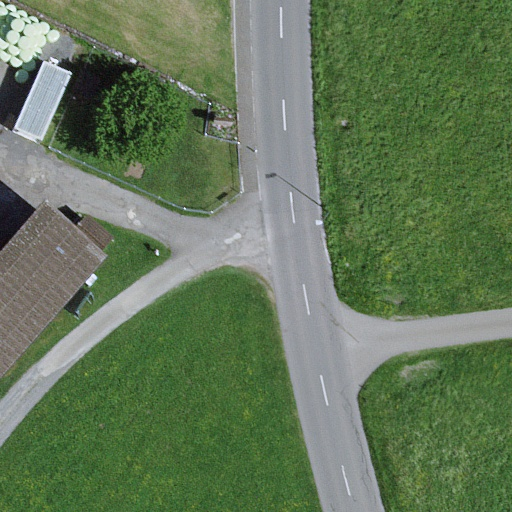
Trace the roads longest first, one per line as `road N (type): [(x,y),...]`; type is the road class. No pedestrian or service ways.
road 1 (tertiary): [(279,0),(294,233),(314,352)]
road 2 (track): [(221,242),(109,319),(0,435)]
road 3 (unclassified): [(314,352),(511,323)]
road 4 (tertiary): [(314,352),(353,511)]
